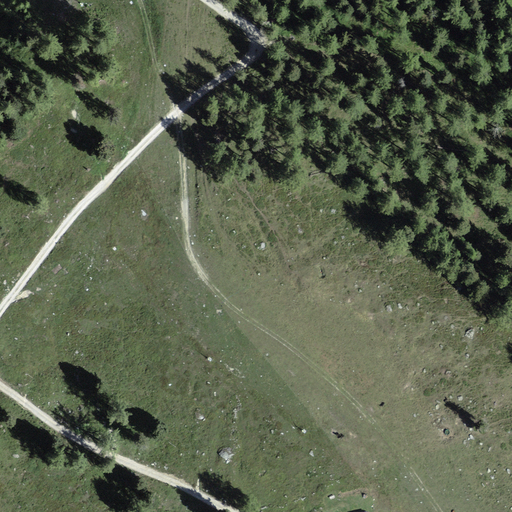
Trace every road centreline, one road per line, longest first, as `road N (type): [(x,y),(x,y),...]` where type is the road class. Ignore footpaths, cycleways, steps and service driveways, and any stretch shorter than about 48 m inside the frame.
road 1 (track): [(203,0),(258,37),(233,68),(123,160),(0,313)]
road 2 (track): [(0,382),(56,427),(227,511)]
